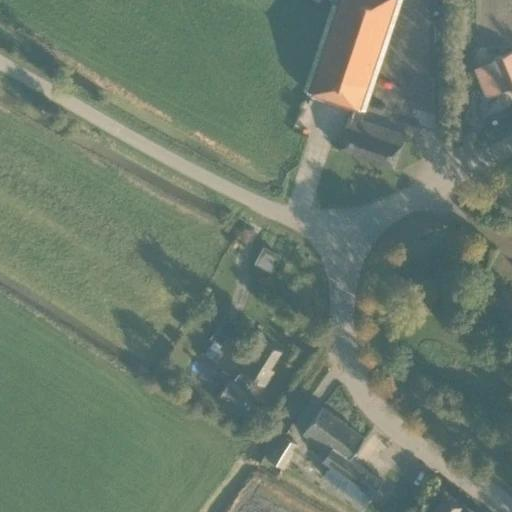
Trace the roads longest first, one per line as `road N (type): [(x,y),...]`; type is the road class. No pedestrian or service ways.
road 1 (unclassified): [(353,218),(273,210),(0,63)]
road 2 (unclassified): [(509,511),(392,423),(350,368),(339,314),(353,218)]
road 3 (unclassified): [(511,143),(353,218)]
